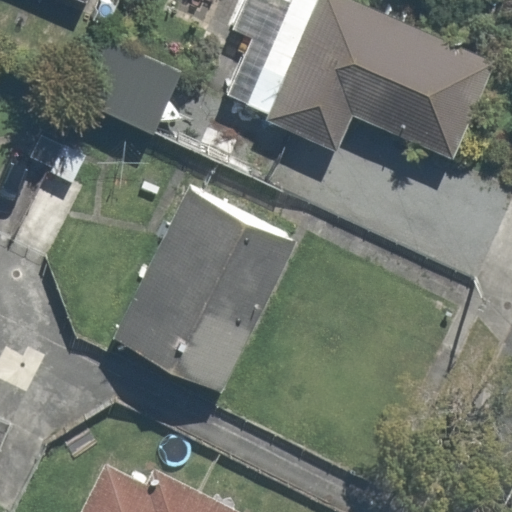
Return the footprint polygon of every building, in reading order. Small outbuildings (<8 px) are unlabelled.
[(488,48),(375,0),(282,0),(243,93),(340,134),(352,106),(446,146),(488,48)] [(180,63),(101,30),(80,80),(159,113),(180,63)] [(36,162),(7,229),(68,256),(99,185),(70,172),(89,130),(35,106),(15,153),(36,162)] [(288,222),(177,171),(105,326),(216,378),(288,222)] [(146,472),(101,449),(68,511),(223,511),(229,500),(152,461),(146,472)]
